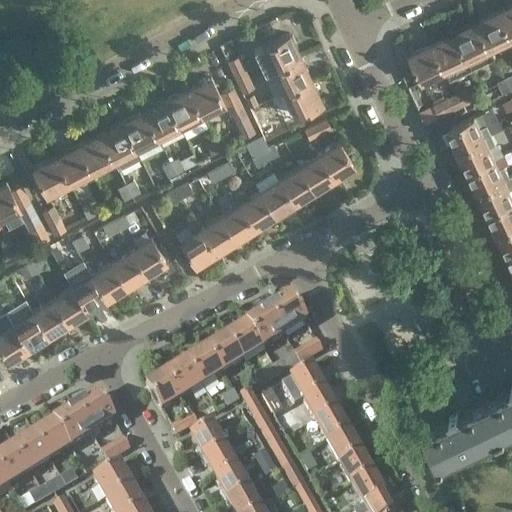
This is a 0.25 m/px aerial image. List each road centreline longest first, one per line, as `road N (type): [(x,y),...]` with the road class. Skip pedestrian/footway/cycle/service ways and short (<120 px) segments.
road 1 (residential): [(0,130),(249,0)]
road 2 (residential): [(102,356),(294,259)]
road 3 (residential): [(427,194),(352,29)]
road 4 (residential): [(102,356),(189,511)]
road 5 (residential): [(381,414),(294,259)]
road 6 (residential): [(506,345),(427,194)]
road 7 (residential): [(294,259),(427,194)]
road 8 (residential): [(381,414),(506,345)]
